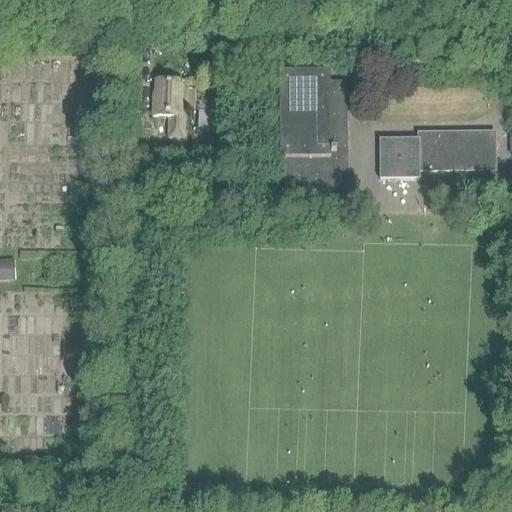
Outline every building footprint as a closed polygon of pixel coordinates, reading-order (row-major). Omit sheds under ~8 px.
[(331,75),(278,75),(279,162),(284,162),(284,194),(349,194),(348,86),(331,86),(331,75)] [(180,81),(155,81),(154,101),(152,101),(151,118),(170,119),(169,138),(184,138),(184,110),(180,109),(180,81)] [(225,134),(226,112),(201,111),(200,134),(225,134)] [(225,135),(202,135),(201,160),(225,160),(225,135)] [(379,143),(379,181),(420,181),(420,173),(493,173),(493,136),(417,136),(417,143),(379,143)] [(0,283),(16,283),(15,262),(0,262),(0,283)]
